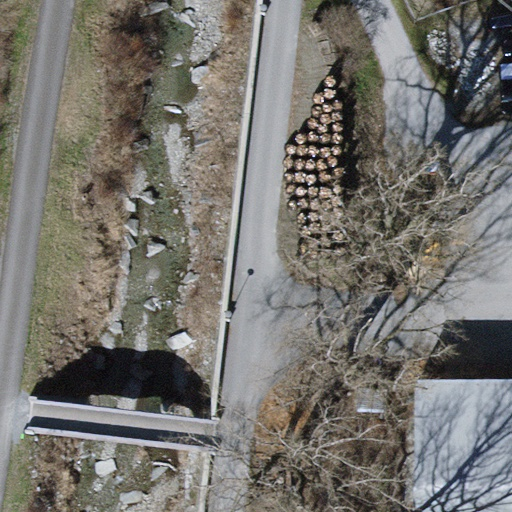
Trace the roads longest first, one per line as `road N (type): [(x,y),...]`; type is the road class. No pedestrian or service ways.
road 1 (residential): [(285,0),(237,441)]
road 2 (track): [(61,0),(0,407)]
